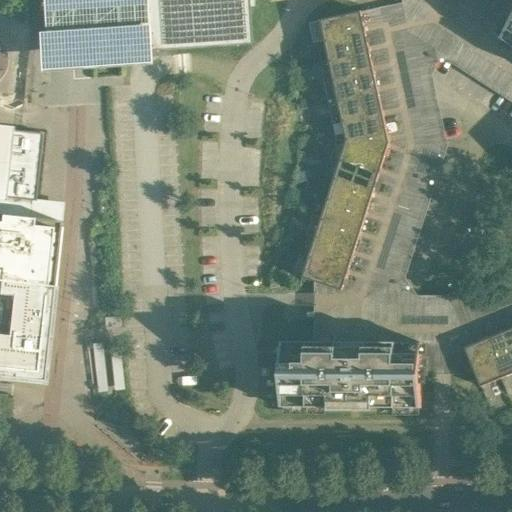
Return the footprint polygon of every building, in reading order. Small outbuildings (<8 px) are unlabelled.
[(40,0),(39,11),(48,12),(45,41),(120,36),(120,48),(145,46),(146,52),(165,51),(250,45),(247,9),(250,9),(251,0),(40,0)] [(321,21),(325,42),(366,33),(362,12),(321,21)] [(511,22),(501,39),(511,46),(511,22)] [(320,64),(371,53),(366,33),(325,42),(330,61),(320,63),(320,64)] [(324,84),(375,73),(371,53),(320,64),(324,84)] [(328,104),(379,93),(375,73),(324,84),(328,104)] [(332,123),(385,118),(379,93),(328,104),(332,123)] [(336,141),(390,143),(385,118),(332,123),(336,141)] [(0,377),(42,382),(53,280),(59,222),(33,219),(35,201),(38,202),(46,134),(0,128),(0,377)] [(341,161),(382,169),(390,143),(336,141),(336,142),(347,142),(341,161)] [(334,180),(374,193),(382,169),(341,161),(334,180)] [(328,199),(368,212),(374,193),(334,180),(328,199)] [(312,216),(362,232),(368,212),(328,199),(322,218),(312,215),(312,216)] [(306,235),(356,251),(362,232),(312,216),(306,235)] [(309,258),(349,270),(356,251),(306,235),(306,236),(315,239),(309,258)] [(349,270),(309,258),(303,278),(316,282),(343,291),(349,270)] [(104,318),(104,328),(123,328),(122,317),(104,318)] [(511,374),(511,351),(504,333),(485,340),(501,379),(511,374)] [(481,387),(501,379),(485,340),(465,349),(476,376),(481,387)] [(111,342),(115,392),(124,391),(120,341),(111,342)] [(92,343),(97,394),(108,392),(102,342),(92,343)] [(315,342),(283,342),(283,350),(283,355),(283,366),(283,393),(283,409),(422,409),(422,400),(422,342),(315,342)]
